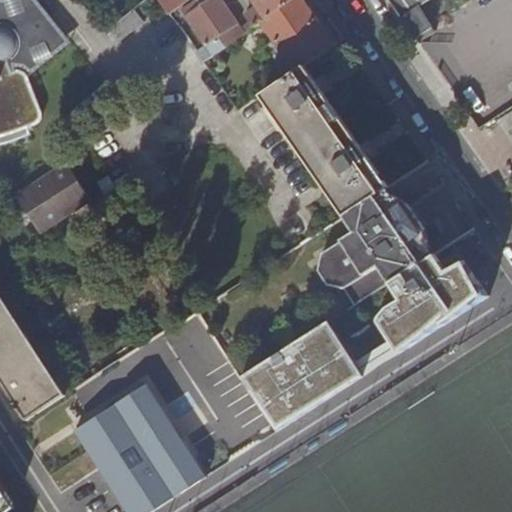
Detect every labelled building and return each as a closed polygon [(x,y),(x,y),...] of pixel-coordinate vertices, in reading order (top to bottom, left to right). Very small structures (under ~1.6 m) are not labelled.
[(26,75),(28,78),(72,43),(36,0),(0,0),(0,27),(2,27),(4,28),(6,28),(10,30),(11,31),(14,34),(15,36),(16,37),(16,39),(17,41),(17,45),(16,50),(15,52),(13,55),(12,56),(10,57),(8,59),(7,59),(6,60),(11,72),(15,71),(17,71),(18,71),(20,71),(22,72),(23,73),(24,74),(26,75)] [(160,0),(169,11),(184,0),(160,0)] [(292,0),(255,0),(258,4),(245,13),(251,22),(241,28),(221,0),(207,0),(206,1),(204,0),(197,0),(182,11),(205,45),(197,51),(204,61),(233,41),(261,22),(292,0)] [(303,66),(334,44),(304,0),(292,0),(261,22),(265,27),(295,71),(303,66)] [(390,0),(403,18),(419,7),(430,0),(390,0)] [(419,7),(403,18),(420,43),(435,32),(419,7)] [(146,21),(137,9),(112,30),(122,41),(146,21)] [(261,22),(233,41),(238,48),(261,32),(260,31),(265,27),(261,22)] [(30,83),(28,78),(26,75),(24,74),(23,73),(22,72),(20,71),(18,71),(17,71),(15,71),(11,72),(6,60),(7,59),(8,59),(10,57),(12,56),(13,55),(15,52),(16,50),(17,45),(17,41),(16,39),(16,37),(15,36),(14,34),(11,31),(10,30),(6,28),(4,28),(2,27),(0,27),(0,139),(30,129),(36,126),(41,122),(42,119),(43,117),(42,115),(30,83)] [(364,203),(388,187),(373,166),(368,158),(373,153),(365,142),(359,146),(323,93),(327,89),(319,78),(315,81),(303,66),(295,71),(260,95),(345,215),(364,203)] [(32,137),(30,129),(0,139),(0,147),(2,147),(11,144),(32,137)] [(81,186),(67,164),(66,162),(15,194),(39,232),(90,199),(81,186)] [(402,207),(388,187),(364,203),(377,223),(402,207)] [(355,305),(436,254),(420,233),(416,235),(401,212),(404,209),(402,207),(377,223),(364,203),(345,215),(356,231),(322,253),(344,288),(355,305)] [(416,235),(420,233),(424,230),(409,206),(404,209),(401,212),(416,235)] [(328,285),(344,288),(322,253),(318,269),(328,285)] [(27,419),(32,416),(66,395),(7,306),(9,299),(3,290),(0,289),(0,378),(17,405),(26,418),(27,419)] [(279,431),(362,377),(327,323),(243,377),(279,431)] [(194,485),(205,478),(146,386),(75,431),(126,511),(151,511),(185,490),(189,493),(196,489),(194,485)] [(0,511),(8,511),(13,510),(0,490),(0,511)]
